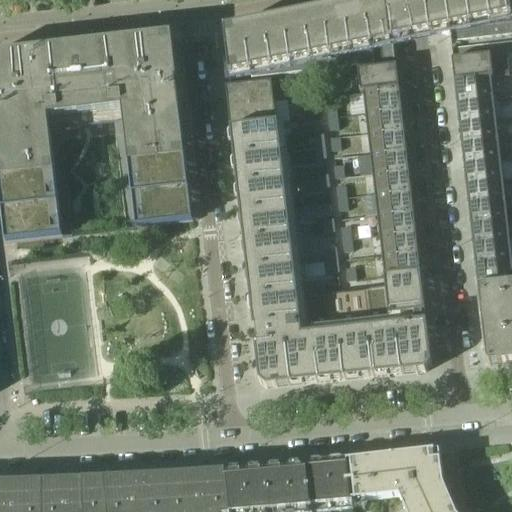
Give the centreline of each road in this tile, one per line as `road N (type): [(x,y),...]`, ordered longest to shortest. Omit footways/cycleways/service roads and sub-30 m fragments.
road 1 (residential): [(182,18),(231,437)]
road 2 (residential): [(465,415),(419,0)]
road 3 (residential): [(465,415),(231,437)]
road 4 (residential): [(231,437),(12,452)]
road 5 (residential): [(0,22),(180,5)]
